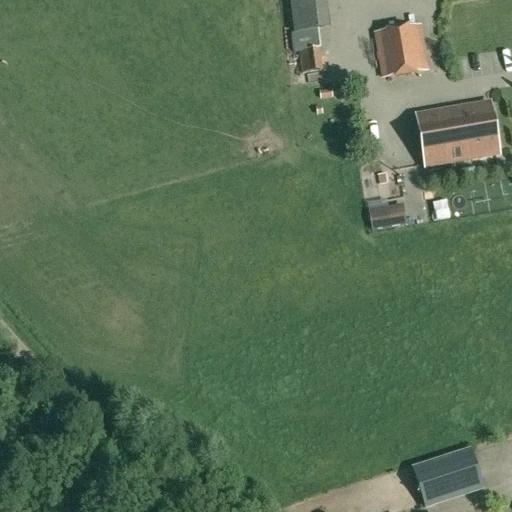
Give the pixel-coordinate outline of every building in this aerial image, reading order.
[(291,0),(294,30),(300,75),(323,72),(317,28),(327,26),(323,0),(291,0)] [(382,79),(426,72),(418,27),(375,34),(382,79)] [(331,90),(319,91),(320,98),(332,96),(331,90)] [(416,119),(424,169),(498,156),(489,106),(416,119)] [(386,210),(370,213),(373,230),(388,228),(386,210)] [(412,470),(424,508),(482,490),(470,452),(412,470)]
